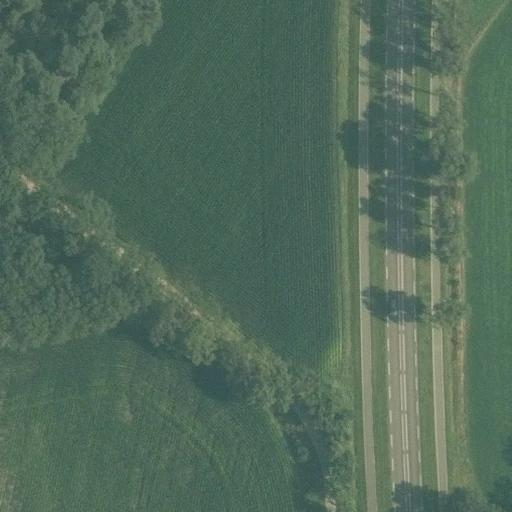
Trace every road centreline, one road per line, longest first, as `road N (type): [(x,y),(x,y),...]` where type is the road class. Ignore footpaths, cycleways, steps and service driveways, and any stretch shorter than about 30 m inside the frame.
road 1 (primary): [(412,511),(401,0)]
road 2 (track): [(271,375),(0,157)]
road 3 (unclassified): [(331,511),(320,444),(271,375)]
